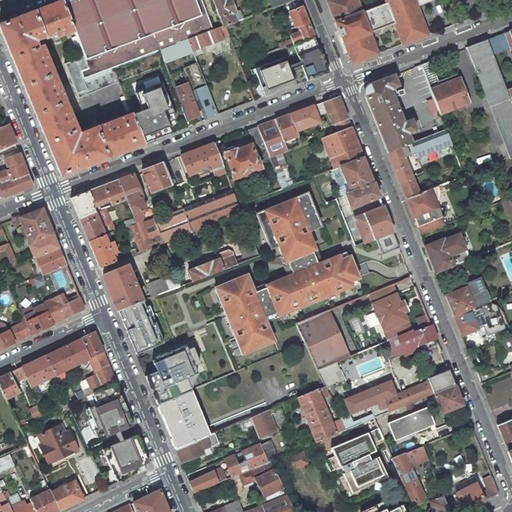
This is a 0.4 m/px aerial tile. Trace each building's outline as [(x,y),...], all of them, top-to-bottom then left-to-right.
[(127,64),(102,0),(69,0),(63,2),(73,31),(78,44),(83,56),(88,68),(80,71),(83,80),(113,69),(127,64)] [(102,0),(127,64),(160,51),(178,44),(177,43),(187,40),(214,30),(201,0),(102,0)] [(212,0),(223,26),(223,27),(224,26),(233,23),(234,22),(231,14),(234,13),(229,0),(212,0)] [(270,0),(269,1),(272,8),(293,0),(270,0)] [(385,0),(387,2),(362,12),(357,0),(329,0),(327,1),(335,22),(352,64),(378,54),(370,33),(394,23),(402,45),(428,35),(417,6),(414,0),(385,0)] [(34,12),(0,25),(0,28),(14,62),(22,80),(37,117),(46,138),(61,175),(77,169),(144,143),(138,129),(132,115),(132,114),(85,132),(87,138),(79,141),(76,132),(77,131),(41,45),(37,47),(33,38),(41,34),(43,39),(54,35),(55,38),(73,31),(63,2),(62,1),(34,12)] [(314,35),(302,7),(289,12),(296,28),(298,27),(300,32),(289,35),(291,39),(279,44),(280,48),(292,44),(296,42),(314,35)] [(187,40),(192,52),(229,37),(224,26),(223,27),(223,26),(214,30),(187,40)] [(506,50),(509,48),(504,33),(487,39),(493,55),(506,50)] [(300,54),(318,47),(318,46),(314,35),(296,42),(300,54)] [(487,39),(467,47),(510,159),(511,158),(511,103),(511,104),(506,90),(493,55),(487,39)] [(178,44),(160,51),(165,64),(193,53),(192,52),(187,40),(177,43),(178,44)] [(64,64),(77,94),(87,90),(83,80),(80,71),(88,68),(83,56),(80,57),(64,64)] [(288,66),(284,57),(252,69),(254,74),(264,97),(295,85),(288,66)] [(431,61),(421,65),(434,99),(440,114),(464,104),(468,102),(457,74),(438,81),(431,61)] [(184,68),(203,120),(217,115),(197,63),(184,68)] [(304,68),(307,76),(315,73),(312,65),(304,68)] [(77,94),(79,99),(118,82),(113,69),(83,80),(87,90),(77,94)] [(371,84),(366,97),(387,152),(410,144),(406,134),(416,131),(412,120),(402,124),(388,90),(398,86),(394,75),(371,84)] [(174,87),(187,122),(200,116),(188,82),(174,87)] [(132,115),(144,143),(170,133),(168,128),(166,121),(175,118),(166,94),(165,94),(161,84),(135,94),(142,111),(132,115)] [(338,96),(322,102),(331,122),(324,125),(325,128),(335,124),(339,132),(351,127),(338,96)] [(440,114),(434,99),(427,101),(434,119),(440,116),(440,114)] [(313,106),(289,115),(296,131),(319,122),(313,106)] [(289,115),(257,127),(263,142),(270,158),(281,153),(287,151),(283,141),(297,135),(296,131),(289,115)] [(8,124),(0,127),(0,148),(15,142),(8,124)] [(257,127),(248,130),(254,143),(257,144),(263,142),(257,127)] [(326,137),(321,138),(329,156),(334,169),(363,158),(351,127),(339,132),(326,137)] [(417,159),(451,145),(445,130),(439,132),(410,144),(387,152),(406,198),(420,193),(415,180),(406,157),(410,156),(410,155),(414,153),(417,159)] [(214,143),(180,156),(187,173),(191,175),(200,171),(199,168),(210,164),(216,178),(222,194),(183,209),(192,232),(242,213),(240,208),(239,205),(229,181),(214,143)] [(228,153),(225,154),(234,179),(244,175),(244,176),(251,173),(251,172),(260,168),(253,149),(251,144),(236,149),(235,150),(234,147),(231,147),(228,148),(227,150),(228,153)] [(18,149),(3,155),(5,159),(20,153),(18,149)] [(20,153),(5,159),(8,166),(11,165),(12,167),(7,170),(11,181),(28,173),(20,153)] [(281,153),(270,158),(282,189),(294,184),(281,153)] [(334,169),(332,169),(339,188),(347,185),(350,193),(345,195),(350,208),(379,197),(363,158),(334,169)] [(142,171),(150,192),(173,184),(163,162),(142,171)] [(494,164),(481,170),(482,174),(496,169),(494,164)] [(7,183),(11,194),(33,186),(28,173),(11,181),(7,170),(0,172),(0,185),(2,184),(7,183)] [(132,175),(118,180),(126,200),(134,218),(136,224),(147,249),(147,250),(163,244),(192,232),(183,209),(181,204),(178,205),(179,211),(160,218),(143,225),(138,213),(146,210),(132,175)] [(118,180),(103,185),(89,191),(95,211),(114,205),(126,200),(118,180)] [(2,184),(7,196),(11,194),(7,183),(2,184)] [(420,193),(406,198),(413,217),(420,235),(441,226),(438,218),(441,217),(437,207),(435,208),(434,207),(433,204),(435,202),(436,199),(437,197),(436,187),(420,193)] [(79,218),(94,211),(95,211),(89,191),(71,198),(79,218)] [(307,192),(256,213),(262,229),(267,240),(274,237),(277,245),(282,256),(285,255),(288,262),(312,252),(317,250),(310,231),(322,226),(321,224),(307,192)] [(341,197),(336,199),(354,245),(360,243),(341,197)] [(511,206),(509,198),(500,202),(510,225),(511,223),(511,206)] [(383,207),(354,218),(364,242),(375,238),(379,249),(381,255),(399,248),(383,207)] [(94,211),(79,218),(88,240),(112,231),(115,231),(113,227),(109,229),(106,222),(110,221),(106,208),(95,212),(95,211),(94,211)] [(43,209),(19,218),(22,226),(20,227),(17,230),(20,236),(23,235),(25,234),(29,244),(28,244),(29,246),(34,258),(35,257),(59,248),(43,209)] [(136,224),(129,226),(140,252),(147,249),(136,224)] [(112,231),(88,240),(100,268),(123,259),(120,251),(117,252),(113,243),(116,241),(112,231)] [(436,273),(465,261),(468,259),(462,244),(465,241),(465,238),(462,236),(459,236),(458,234),(449,237),(450,239),(444,242),(443,240),(441,240),(425,246),(436,273)] [(252,239),(239,245),(242,253),(248,250),(251,259),(259,256),(252,239)] [(0,250),(5,249),(12,267),(17,265),(8,243),(0,246),(0,250)] [(59,248),(35,257),(42,275),(48,272),(58,268),(61,267),(66,265),(59,248)] [(134,249),(124,253),(125,257),(136,253),(134,249)] [(165,250),(155,255),(161,269),(166,267),(167,270),(169,269),(170,270),(173,269),(170,262),(165,250)] [(188,271),(192,282),(236,264),(232,252),(228,250),(219,253),(218,257),(218,259),(188,271)] [(312,252),(288,262),(292,273),(317,263),(312,252)] [(354,266),(350,255),(348,256),(341,258),(339,254),(322,260),(321,261),(317,263),(292,273),(288,274),(271,281),(272,283),(267,285),(268,286),(278,311),(278,313),(283,311),(284,313),(298,307),(299,308),(326,297),(326,296),(352,285),(351,282),(359,278),(358,277),(354,266)] [(465,261),(436,273),(439,281),(469,270),(465,261)] [(127,265),(103,275),(118,311),(143,301),(127,265)] [(146,284),(152,297),(180,286),(176,274),(146,284)] [(251,284),(247,274),(214,287),(242,355),(275,342),(267,322),(264,317),(254,291),(251,284)] [(474,282),(479,294),(485,291),(480,279),(474,282)] [(466,287),(445,296),(453,316),(475,307),(487,302),(489,301),(485,291),(479,294),(474,282),(465,285),(466,287)] [(368,294),(372,304),(396,294),(392,285),(368,294)] [(268,286),(254,291),(264,317),(278,311),(268,286)] [(50,300),(44,303),(45,304),(49,312),(47,313),(52,324),(84,309),(79,297),(67,303),(66,301),(62,294),(50,300)] [(396,294),(372,304),(373,306),(375,313),(373,314),(377,324),(379,323),(387,341),(408,332),(411,331),(410,330),(403,313),(409,311),(405,301),(399,303),(396,294)] [(78,295),(66,301),(67,303),(79,297),(78,295)] [(163,343),(149,305),(145,307),(143,301),(118,311),(136,354),(163,343)] [(475,307),(453,316),(461,336),(478,329),(483,326),(487,336),(496,332),(505,328),(500,316),(495,318),(489,303),(489,302),(488,303),(488,302),(487,302),(475,307)] [(497,304),(493,303),(491,303),(489,303),(495,318),(500,316),(505,328),(509,327),(500,307),(497,304)] [(23,324),(28,336),(31,335),(52,324),(47,313),(49,312),(45,304),(43,304),(33,309),(32,306),(22,311),(24,316),(25,317),(21,319),(23,324)] [(345,358),(325,311),(296,323),(305,343),(317,370),(337,362),(345,358)] [(426,315),(416,320),(419,327),(420,330),(431,325),(426,315)] [(0,349),(14,343),(19,340),(28,336),(23,324),(15,327),(8,331),(6,326),(0,323),(0,349)] [(387,341),(382,343),(389,359),(405,354),(405,355),(418,350),(421,351),(438,344),(431,325),(420,330),(412,333),(412,331),(411,331),(408,332),(387,341)] [(81,338),(46,355),(56,375),(89,359),(92,365),(97,374),(86,379),(90,386),(82,390),(81,389),(75,392),(78,398),(89,392),(114,379),(94,332),(81,338)] [(511,336),(503,341),(507,351),(511,351),(511,336)] [(156,371),(145,376),(156,404),(191,389),(198,373),(194,365),(199,363),(193,347),(187,350),(186,345),(156,357),(156,358),(152,360),(156,371)] [(46,355),(21,367),(26,377),(31,387),(56,375),(46,355)] [(346,383),(337,362),(317,370),(325,386),(326,390),(346,383)] [(21,367),(0,377),(0,387),(6,399),(18,393),(14,384),(26,377),(21,367)] [(455,385),(448,370),(427,378),(428,381),(397,394),(391,379),(342,399),(350,415),(371,407),(374,417),(388,412),(409,404),(434,394),(455,385)] [(60,376),(57,378),(58,381),(59,383),(61,386),(64,392),(69,390),(67,386),(69,385),(65,379),(62,380),(60,376)] [(95,405),(85,409),(89,418),(92,416),(97,428),(94,430),(97,437),(105,433),(106,436),(113,434),(117,443),(110,446),(113,452),(105,455),(118,482),(132,475),(130,472),(134,471),(135,474),(145,469),(143,465),(149,463),(137,435),(124,440),(121,431),(133,425),(121,395),(117,396),(114,389),(117,387),(114,379),(89,392),(95,405)] [(443,413),(463,405),(455,385),(434,394),(442,413),(443,413)] [(299,397),(297,398),(315,442),(329,436),(345,430),(340,419),(331,423),(322,399),(325,398),(328,404),(332,402),(326,390),(325,386),(316,390),(299,397)] [(205,423),(191,389),(156,404),(161,415),(170,437),(175,450),(210,435),(205,423)] [(278,406),(249,418),(257,437),(258,438),(276,431),(270,415),(273,413),(277,424),(284,421),(278,406)] [(37,414),(18,424),(19,428),(43,416),(45,415),(41,407),(35,410),(37,414)] [(395,441),(434,425),(427,407),(412,413),(388,423),(395,441)] [(249,418),(238,423),(246,441),(257,437),(249,418)] [(509,453),(511,459),(511,418),(497,424),(509,453)] [(48,464),(77,450),(68,431),(65,433),(60,425),(38,436),(42,444),(39,446),(48,464)] [(342,474),(351,493),(387,476),(378,456),(370,460),(367,454),(375,450),(372,443),(382,438),(378,428),(330,448),(334,456),(324,460),(329,472),(342,466),(345,472),(342,474)] [(210,435),(175,450),(181,462),(204,453),(202,450),(218,443),(214,433),(210,435)] [(271,440),(260,445),(267,462),(270,461),(277,458),(271,440)] [(219,468),(189,482),(193,493),(230,478),(238,474),(267,462),(260,445),(260,444),(224,459),(230,473),(224,475),(221,469),(219,468)] [(420,447),(392,458),(414,506),(422,502),(424,495),(411,467),(428,460),(422,446),(420,447)] [(302,452),(286,459),(291,470),(307,463),(302,452)] [(9,453),(0,457),(0,473),(3,472),(14,467),(9,453)] [(267,462),(238,474),(243,485),(257,479),(265,496),(282,488),(270,461),(267,462)] [(472,477),(453,487),(464,511),(499,494),(491,475),(483,479),(487,490),(480,492),(472,477)] [(74,481),(51,493),(60,510),(83,499),(74,481)] [(11,511),(11,510),(10,508),(6,499),(0,488),(0,487),(0,507),(2,511),(11,511)] [(169,511),(160,489),(133,502),(136,511),(169,511)] [(51,493),(50,490),(29,499),(31,503),(35,511),(55,511),(60,510),(51,493)] [(427,511),(448,511),(443,498),(441,491),(433,494),(431,497),(433,500),(429,502),(431,508),(428,509),(427,511)] [(293,511),(286,495),(275,499),(261,505),(243,511),(293,511)] [(271,496),(260,501),(261,505),(275,499),(274,497),(272,498),(271,496)] [(11,510),(11,511),(28,511),(25,506),(23,501),(10,508),(11,510)] [(361,511),(404,511),(401,505),(386,511),(381,502),(361,511)] [(25,506),(28,511),(35,511),(31,503),(25,506)]
